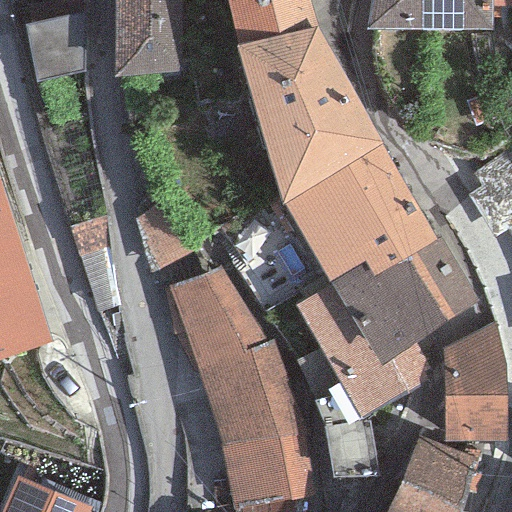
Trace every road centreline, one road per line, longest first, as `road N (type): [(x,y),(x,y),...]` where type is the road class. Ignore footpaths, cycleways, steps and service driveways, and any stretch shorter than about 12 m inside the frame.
road 1 (residential): [(98,0),(103,104),(169,450),(162,511)]
road 2 (residential): [(0,32),(19,120),(124,454),(120,511)]
